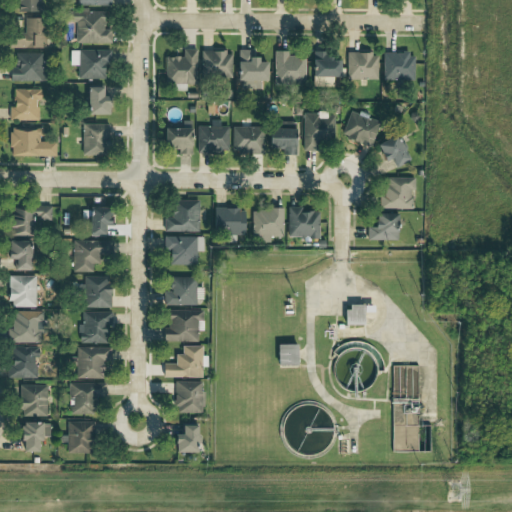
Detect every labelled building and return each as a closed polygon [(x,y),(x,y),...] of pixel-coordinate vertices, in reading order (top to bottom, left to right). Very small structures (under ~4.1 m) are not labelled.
[(38,0),(13,0),(13,11),(39,12),(38,0)] [(74,22),(74,43),(109,43),(109,29),(101,29),(101,10),(68,10),(68,22),(74,22)] [(9,47),(43,48),(44,19),(23,18),(23,36),(10,35),(9,47)] [(181,49),(181,57),(164,57),(163,83),(195,84),(195,49),(181,49)] [(109,50),(68,50),(68,66),(77,66),(77,79),(103,79),(103,65),(109,65),(109,50)] [(235,81),(243,81),(243,89),(259,89),(259,80),(264,81),(265,60),(250,60),(250,50),(236,50),(235,81)] [(200,51),(199,78),(230,78),(231,52),(200,51)] [(304,59),(287,59),(287,51),(273,51),(272,84),(304,85),(304,59)] [(331,87),(332,77),(338,77),(338,60),(328,60),(328,51),(311,51),(310,87),(331,87)] [(41,53),(14,53),(14,67),(8,68),(8,81),(45,80),(44,68),(41,68),(41,53)] [(413,53),(382,53),(382,79),(413,80),(413,53)] [(377,80),(377,54),(346,54),(345,79),(377,80)] [(107,115),(106,96),(101,96),(100,87),(84,88),(85,115),(107,115)] [(39,89),(11,89),(11,120),(36,120),(36,99),(39,99),(39,89)] [(378,122),(349,111),(340,135),(368,146),(378,122)] [(301,151),(316,151),(316,143),(333,144),(333,113),(302,113),(301,151)] [(227,126),(218,126),(218,120),(209,120),(209,126),(195,126),(195,152),(227,153),(227,126)] [(160,129),(161,150),(175,149),(175,155),(190,154),(189,121),(180,121),(180,128),(160,129)] [(266,129),(266,154),(293,155),(294,122),(278,121),(278,129),(266,129)] [(80,155),(107,155),(107,124),(81,124),(80,155)] [(230,152),(261,153),(262,127),(231,127),(230,152)] [(8,155),(54,156),(54,142),(39,141),(40,129),(9,128),(8,155)] [(383,162),(389,158),(394,168),(408,161),(394,134),(374,145),(383,162)] [(383,209),(410,209),(410,189),(414,189),(414,178),(384,177),(383,209)] [(162,232),(197,232),(198,200),(170,200),(170,218),(163,218),(162,232)] [(30,220),(49,221),(50,206),(30,206),(30,220)] [(107,227),(107,208),(88,207),(87,236),(103,237),(103,227),(107,227)] [(286,239),(318,238),(317,212),(299,212),(299,207),(286,207),(286,239)] [(242,234),(243,209),(211,208),(211,233),(242,234)] [(28,209),(12,209),(12,218),(8,218),(8,236),(29,236),(28,209)] [(281,209),(250,210),(250,238),(282,237),(281,209)] [(397,214),(373,214),(373,227),(366,227),(365,240),(396,240),(397,214)] [(202,237),(163,237),(164,265),(194,264),(194,252),(202,252),(202,237)] [(111,241),(71,240),(70,272),(91,273),(91,264),(97,264),(97,255),(110,255),(111,241)] [(28,270),(28,241),(5,241),(5,260),(12,260),(12,270),(28,270)] [(33,307),(34,276),(7,276),(7,307),(33,307)] [(80,308),(108,308),(107,276),(80,277),(80,308)] [(201,305),(201,287),(193,287),(194,278),(165,277),(165,304),(201,305)] [(362,325),(362,305),(344,305),(343,325),(362,325)] [(166,310),(165,341),(196,342),(196,331),(201,331),(202,310),(166,310)] [(41,312),(13,311),(13,320),(9,320),(9,343),(41,343),(41,312)] [(107,344),(107,312),(81,312),(81,325),(77,324),(77,343),(107,344)] [(275,366),(295,366),(295,344),(275,345),(275,366)] [(161,377),(200,378),(200,367),(205,367),(205,356),(201,356),(201,346),(180,346),(180,354),(173,354),(173,364),(161,363),(161,377)] [(34,377),(34,360),(37,360),(36,347),(10,347),(10,366),(5,366),(5,378),(34,377)] [(101,379),(101,361),(109,361),(109,348),(75,347),(74,379),(101,379)] [(202,382),(175,381),(174,413),(201,414),(202,382)] [(94,415),(94,397),(104,397),(104,383),(68,383),(68,415),(94,415)] [(45,417),(45,385),(17,386),(17,417),(45,417)] [(91,422),(65,422),(66,454),(92,453),(91,422)] [(48,423),(19,424),(20,453),(36,452),(36,439),(48,439),(48,423)] [(194,453),(195,426),(180,426),(179,435),(173,435),(172,452),(194,453)]
